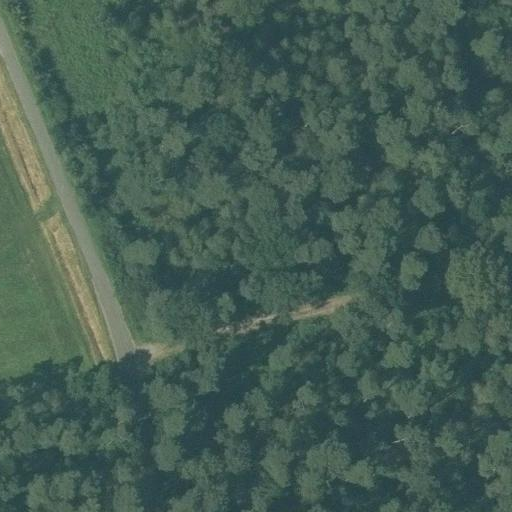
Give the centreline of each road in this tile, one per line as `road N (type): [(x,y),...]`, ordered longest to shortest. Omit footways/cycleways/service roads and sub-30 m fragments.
road 1 (unclassified): [(0,55),(129,375),(151,511)]
road 2 (track): [(511,273),(124,364)]
